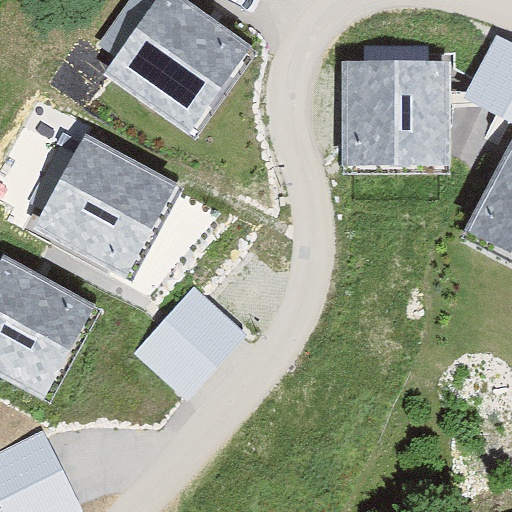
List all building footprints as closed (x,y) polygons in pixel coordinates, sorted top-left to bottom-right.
[(161,0),(108,76),(190,133),(250,48),(181,0),(161,0)] [(511,47),(498,40),(469,96),(511,118),(511,47)] [(451,65),(347,64),(346,164),(450,165),(451,65)] [(511,147),(469,229),(511,251),(511,147)] [(81,150),(44,223),(129,270),(167,194),(81,150)] [(3,269),(0,275),(0,360),(53,388),(91,314),(3,269)] [(147,351),(189,390),(238,337),(197,298),(147,351)] [(43,436),(0,456),(0,496),(7,511),(74,511),(79,510),(43,436)]
